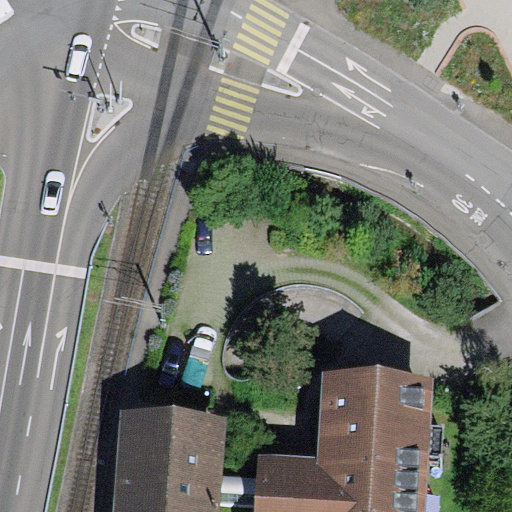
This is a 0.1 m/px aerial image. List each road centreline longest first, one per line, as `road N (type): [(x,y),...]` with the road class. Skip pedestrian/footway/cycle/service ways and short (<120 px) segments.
road 1 (residential): [(511,214),(427,143),(175,37),(86,12)]
road 2 (primary): [(0,450),(57,118),(86,12)]
